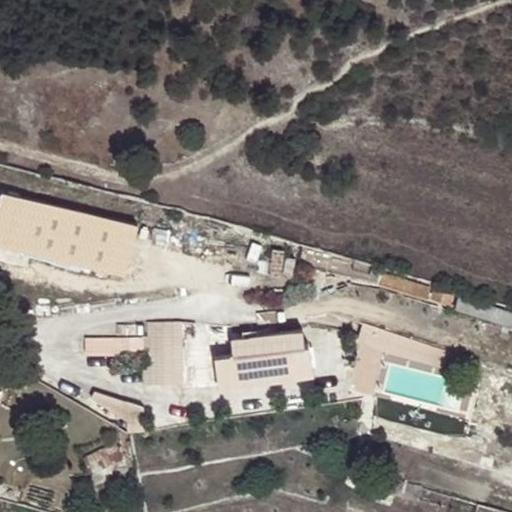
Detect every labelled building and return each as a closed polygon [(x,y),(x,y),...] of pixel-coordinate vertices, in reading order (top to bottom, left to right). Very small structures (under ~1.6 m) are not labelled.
[(0,191),(0,247),(129,273),(140,219),(0,191)] [(424,284),(404,279),(399,290),(448,304),(450,295),(423,287),(424,284)] [(511,324),(511,312),(481,304),(478,313),(511,324)] [(178,318),(145,319),(145,333),(140,333),(141,380),(180,380),(178,318)] [(231,352),(234,383),(327,372),(325,340),(321,341),(319,328),(248,336),(247,339),(229,341),(231,352)] [(216,387),(234,383),(231,352),(213,357),(216,387)] [(113,439),(84,453),(90,470),(121,455),(113,439)] [(372,479),(371,488),(390,495),(394,479),(372,479)] [(394,479),(390,495),(413,500),(418,487),(394,479)] [(418,487),(413,500),(445,511),(444,511),(470,511),(472,503),(418,487)] [(505,511),(472,503),(470,511),(505,511)]
